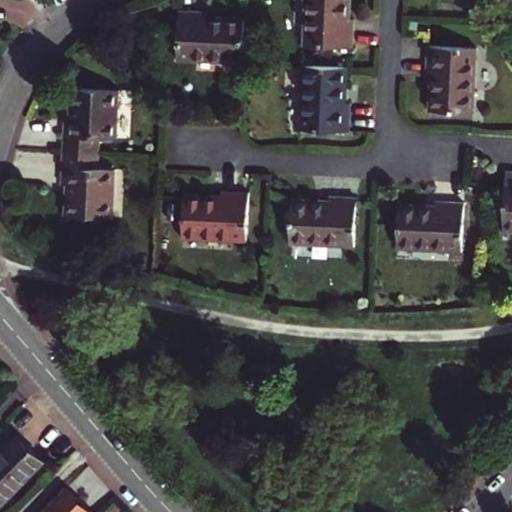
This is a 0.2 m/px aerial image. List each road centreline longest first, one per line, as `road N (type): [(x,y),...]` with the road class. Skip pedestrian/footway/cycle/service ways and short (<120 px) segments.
road 1 (tertiary): [(0,314),(168,511)]
road 2 (residential): [(386,166),(187,157)]
road 3 (residential): [(391,0),(386,166)]
road 4 (residential): [(96,0),(38,53),(0,127)]
